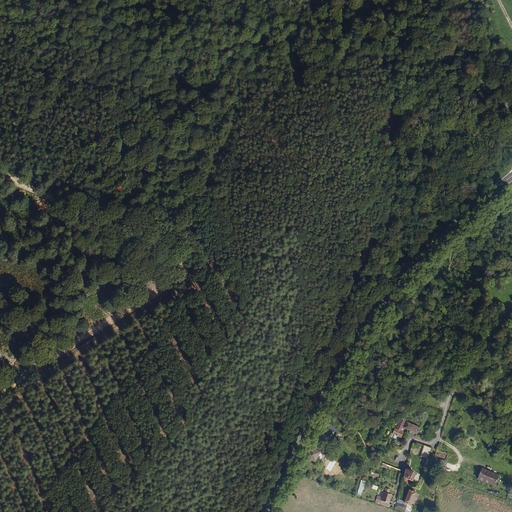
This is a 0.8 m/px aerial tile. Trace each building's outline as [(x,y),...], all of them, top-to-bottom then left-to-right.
[(404,430),(407,423),(407,422),(400,418),(395,429),(403,432),(404,430)] [(410,433),(413,426),(407,423),(404,430),(410,433)] [(418,437),(421,430),(413,426),(410,433),(418,437)] [(401,438),(404,433),(403,432),(395,429),(392,434),(401,438)] [(311,459),(315,451),(312,449),(313,446),(306,443),(301,455),(311,459)] [(426,461),(430,450),(424,447),(422,447),(418,457),(426,461)] [(416,482),(418,476),(407,471),(405,477),(416,482)] [(481,471),(477,481),(494,488),(498,478),(481,471)] [(411,506),(416,491),(408,489),(402,507),(395,505),(393,510),(398,511),(404,511),(407,504),(411,506)] [(385,507),(388,496),(386,496),(387,493),(384,492),(379,505),(385,507)]
